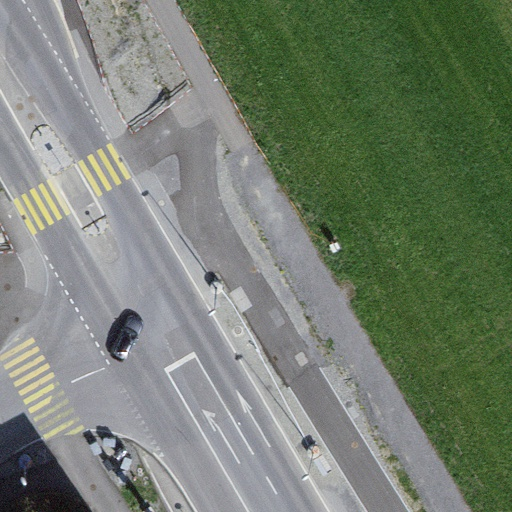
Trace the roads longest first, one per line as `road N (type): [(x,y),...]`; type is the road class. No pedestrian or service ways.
road 1 (track): [(260,188),(453,511)]
road 2 (secondary): [(159,329),(0,61)]
road 3 (secondary): [(267,511),(159,329)]
road 4 (residential): [(0,424),(159,329)]
